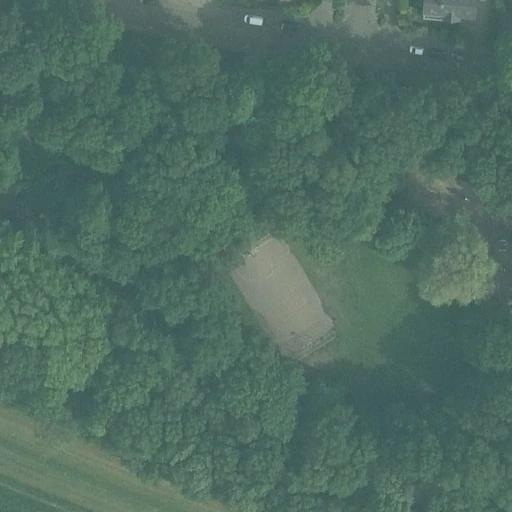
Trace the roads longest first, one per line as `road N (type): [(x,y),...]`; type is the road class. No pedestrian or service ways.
road 1 (residential): [(354,49),(89,0)]
road 2 (residential): [(511,80),(354,49)]
